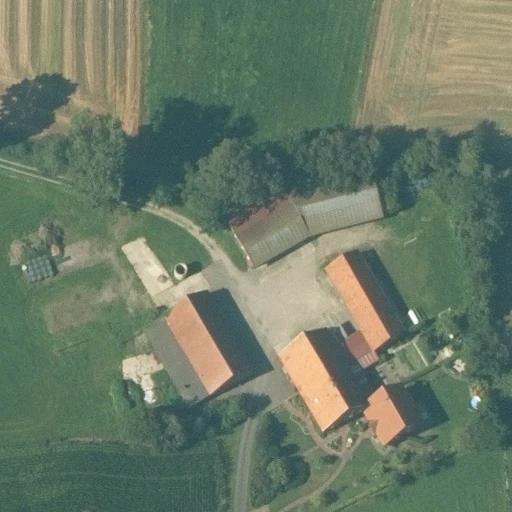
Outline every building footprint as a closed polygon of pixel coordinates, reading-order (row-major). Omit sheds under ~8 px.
[(365,169),(280,191),(281,192),(292,210),(291,210),(307,238),(308,240),(380,222),(365,169)] [(281,192),(241,215),(239,212),(224,221),(236,242),(291,210),(292,210),(281,192)] [(291,210),(236,242),(252,270),(307,238),(291,210)] [(401,338),(354,256),(325,272),(371,352),(372,355),(401,338)] [(250,375),(204,296),(163,320),(187,362),(209,399),(250,375)] [(187,362),(163,320),(143,331),(167,374),(187,362)] [(337,326),(323,334),(334,352),(344,346),(343,345),(347,343),(337,326)] [(323,333),(278,359),(322,435),(362,412),(367,409),(343,368),(334,352),(323,334),(323,333)] [(347,343),(343,345),(344,346),(334,352),(343,368),(371,352),(361,335),(347,343)] [(209,399),(187,362),(167,374),(189,411),(209,399)] [(367,409),(362,412),(369,424),(368,425),(374,436),(375,435),(382,448),(415,429),(407,413),(410,411),(398,391),(367,409)]
